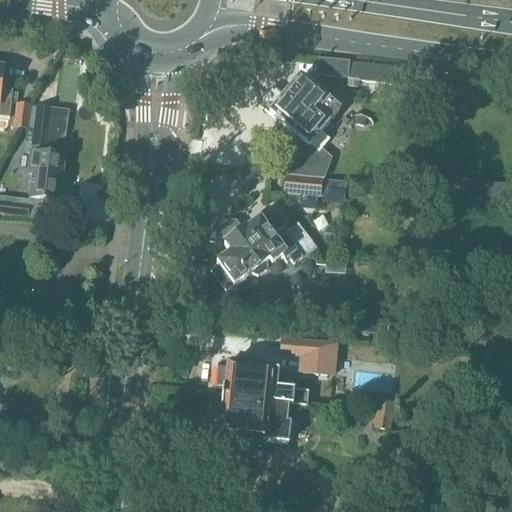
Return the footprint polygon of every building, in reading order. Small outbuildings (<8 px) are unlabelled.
[(357,90),(358,82),(431,89),(431,88),(434,88),(435,73),(318,61),(316,77),(346,80),(345,89),(357,90)] [(3,68),(0,68),(0,121),(8,123),(10,106),(12,87),(1,86),(3,68)] [(435,73),(434,88),(474,99),(479,85),(435,73)] [(261,102),(260,108),(307,146),(291,166),(284,174),(280,178),(285,179),(318,182),(321,183),(328,163),(315,152),(325,139),(319,135),(339,110),(299,79),(283,99),(273,91),(268,93),(261,102)] [(30,107),(17,106),(14,128),(27,130),(30,107)] [(28,145),(27,154),(31,155),(29,175),(33,176),(30,200),(58,204),(59,198),(60,186),(63,158),(61,158),(67,114),(50,112),(50,110),(37,108),(34,129),(32,145),(28,145)] [(508,184),(429,176),(427,192),(506,200),(508,184)] [(285,179),(283,197),(300,199),(299,205),(316,207),(316,200),(319,201),(319,198),(330,200),(343,201),(345,185),(331,184),(321,183),(318,182),(285,179)] [(219,267),(211,273),(226,294),(251,275),(257,279),(265,272),(265,271),(270,267),(281,260),(285,266),(289,263),(292,267),(301,260),(286,240),(278,246),(271,237),(284,228),(274,214),(261,223),(259,221),(242,233),(238,227),(231,227),(224,231),(223,238),(228,244),(224,247),(230,255),(217,265),(219,267)] [(293,235),(286,240),(301,260),(303,263),(313,255),(307,246),(303,249),(293,235)] [(390,319),(357,314),(354,333),(386,338),(390,319)] [(280,340),(278,358),(299,360),(297,376),(334,380),(337,346),(280,340)] [(223,392),(222,399),(287,406),(296,407),(305,408),(306,394),(276,391),(278,373),(247,370),(247,362),(232,360),(230,369),(228,368),(228,371),(218,370),(216,389),(226,390),(225,392),(223,392)] [(287,406),(222,399),(221,410),(224,410),(221,432),(239,434),(239,442),(243,447),(260,448),(264,444),(264,442),(288,444),(289,426),(295,427),(296,407),(287,406)] [(394,407),(381,404),(379,417),(391,419),(394,407)] [(391,423),(378,421),(375,433),(388,436),(391,423)]
